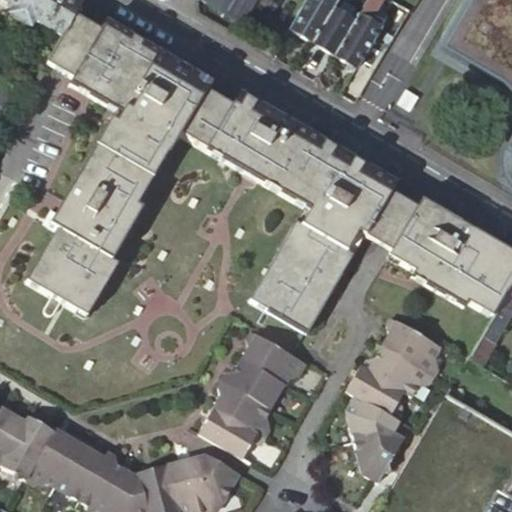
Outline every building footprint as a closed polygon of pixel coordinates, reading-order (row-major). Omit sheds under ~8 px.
[(61,39),(74,18),(81,6),(71,0),(0,0),(0,2),(13,10),(11,13),(8,17),(29,29),(31,25),(33,22),(61,39)] [(196,0),(240,25),(254,0),(196,0)] [(307,0),(289,32),(311,45),(336,0),(307,0)] [(336,0),(311,45),(333,58),(366,0),(336,0)] [(368,22),(381,0),(366,0),(333,58),(355,71),(379,29),(368,22)] [(511,0),(468,0),(449,35),(440,52),(448,64),(494,91),(510,110),(510,131),(501,153),(499,170),(508,188),(511,191),(511,0)] [(83,23),(74,18),(61,39),(45,67),(47,68),(56,73),(70,81),(67,88),(114,115),(117,108),(122,111),(114,126),(108,123),(62,202),(54,214),(46,228),(54,233),(24,284),(50,299),(43,311),(42,313),(43,315),(44,316),(45,318),(47,319),(48,319),(49,319),(50,318),(52,318),(52,316),(55,312),(59,305),(84,320),(116,267),(110,264),(140,212),(135,209),(166,156),(177,138),(242,175),(256,183),(302,210),(308,213),(299,228),(294,224),(248,303),(306,337),(351,258),(344,254),(356,235),(363,239),(379,249),(390,255),(387,260),(412,275),(409,280),(423,288),(462,311),(465,306),(490,320),(498,307),(506,295),(511,284),(511,256),(459,225),(446,218),(419,202),(415,210),(405,204),(389,195),(394,187),(275,119),(263,112),(236,97),(229,109),(204,94),(208,86),(103,25),(99,32),(83,23)] [(11,87),(0,81),(0,94),(6,97),(11,87)] [(0,125),(10,131),(30,97),(11,87),(6,97),(0,94),(0,125)] [(114,115),(108,123),(114,126),(122,111),(117,108),(114,115)] [(308,213),(302,210),(294,224),(299,228),(308,213)] [(46,227),(54,214),(49,211),(42,224),(46,227)] [(344,254),(351,258),(363,239),(356,235),(344,254)] [(498,307),(511,315),(511,313),(511,298),(506,295),(498,307)] [(479,337),(493,346),(511,315),(498,307),(490,320),(479,337)] [(409,400),(439,351),(391,321),(386,329),(388,336),(373,362),(364,364),(361,369),(359,368),(343,395),(352,400),(344,413),(360,476),(376,486),(403,441),(391,435),(398,423),(388,418),(402,396),(409,400)] [(247,350),(236,368),(232,375),(227,375),(224,376),(216,390),(218,399),(196,436),(240,462),(269,413),(268,412),(283,386),(285,387),(287,382),(295,380),(303,366),(249,334),(244,342),(247,350)] [(466,360),(480,369),(493,346),(479,337),(466,360)] [(511,386),(480,369),(466,360),(463,365),(444,399),(511,438),(511,386)] [(0,469),(23,484),(28,476),(90,511),(204,511),(204,510),(221,506),(237,478),(203,458),(158,469),(135,474),(137,480),(128,474),(114,466),(113,459),(106,454),(103,459),(90,452),(88,445),(75,437),(68,439),(54,431),(52,434),(46,430),(27,419),(24,424),(12,417),(9,408),(3,404),(0,408),(0,469)] [(511,500),(511,476),(502,495),(511,500)]
